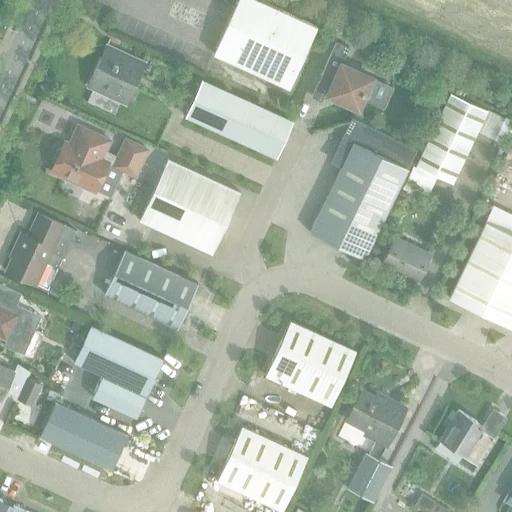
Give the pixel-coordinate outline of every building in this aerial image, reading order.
[(235,0),(212,53),(288,88),(316,26),(258,0),(235,0)] [(364,93),(370,95),(376,82),(370,79),(371,78),(341,64),(348,48),(335,42),(320,75),(332,80),(327,92),(335,96),(334,99),(357,109),(364,93)] [(130,81),(139,61),(109,48),(104,59),(100,57),(87,85),(121,100),(123,96),(127,98),(134,83),(130,81)] [(184,116),(275,157),(292,120),(200,79),(184,116)] [(415,165),(451,182),(486,109),(449,92),(415,165)] [(341,165),(309,232),(363,257),(406,168),(414,151),(355,122),(336,162),(341,165)] [(116,158),(103,152),(109,140),(77,125),(68,144),(63,142),(60,148),(55,150),(51,160),(52,165),(50,171),(94,191),(107,163),(134,175),(146,149),(125,139),(116,158)] [(138,220),(210,253),(239,191),(166,158),(138,220)] [(45,262),(57,268),(74,230),(37,213),(26,235),(19,232),(12,247),(14,248),(4,270),(35,285),(45,262)] [(448,298),(510,328),(511,323),(511,235),(485,222),(448,298)] [(380,263),(416,280),(429,254),(393,237),(380,263)] [(103,293),(176,327),(197,283),(123,249),(103,293)] [(24,340),(28,342),(40,316),(15,305),(20,293),(0,283),(0,338),(5,340),(3,344),(19,352),(24,340)] [(264,374),(329,405),(355,350),(289,320),(264,374)] [(72,361),(145,395),(162,358),(89,325),(72,361)] [(0,399),(12,374),(0,368),(0,399)] [(16,399),(30,406),(39,386),(25,379),(16,399)] [(387,398),(384,403),(360,390),(345,418),(366,429),(363,434),(375,440),(368,454),(365,452),(346,488),(372,501),(390,465),(377,459),(384,445),(386,445),(405,408),(387,398)] [(54,402),(39,436),(109,468),(111,469),(127,435),(54,402)] [(474,425),(476,421),(457,409),(455,413),(451,410),(443,424),(446,427),(438,440),(462,455),(461,456),(475,465),(493,437),(474,425)] [(215,480),(281,510),(306,455),(240,425),(215,480)] [(0,511),(25,511),(0,500),(0,511)]
